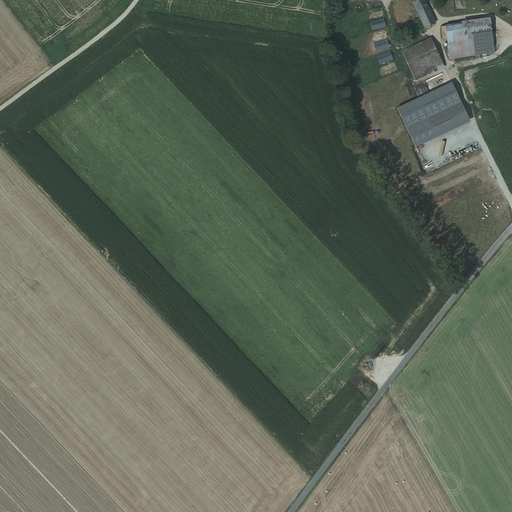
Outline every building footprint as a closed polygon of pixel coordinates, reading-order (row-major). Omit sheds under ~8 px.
[(422,0),(418,0),(412,3),(423,28),(433,23),(422,0)] [(369,11),(371,20),(382,17),(380,9),(369,11)] [(487,21),(460,24),(461,37),(489,34),(487,21)] [(460,24),(444,27),(445,39),(461,37),(460,24)] [(373,33),(375,42),(389,39),(386,29),(373,33)] [(461,37),(445,39),(448,58),(492,53),(489,33),(489,34),(461,37)] [(430,42),(401,55),(412,78),(440,65),(430,42)] [(382,67),(384,76),(398,71),(396,63),(382,67)] [(427,120),(462,104),(451,82),(396,108),(415,147),(470,122),(468,116),(432,132),(427,120)] [(462,104),(427,120),(432,132),(468,116),(462,104)]
